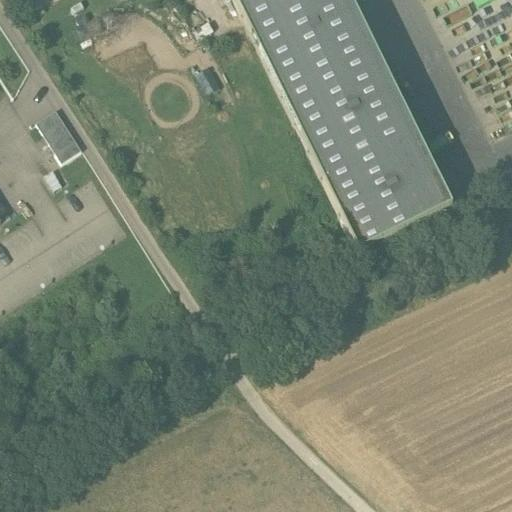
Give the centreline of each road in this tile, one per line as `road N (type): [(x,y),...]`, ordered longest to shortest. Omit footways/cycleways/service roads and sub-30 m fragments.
road 1 (track): [(0,14),(234,372)]
road 2 (track): [(234,372),(361,511)]
